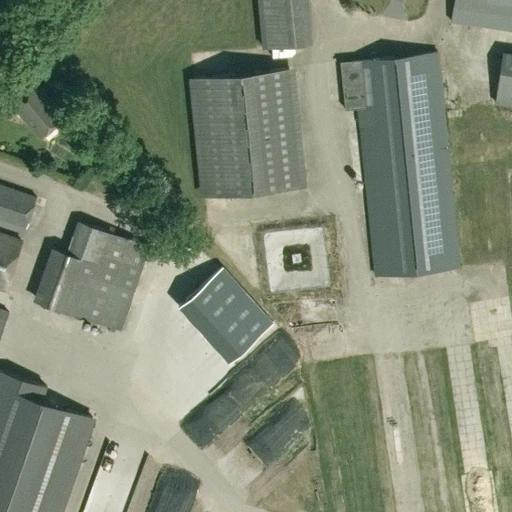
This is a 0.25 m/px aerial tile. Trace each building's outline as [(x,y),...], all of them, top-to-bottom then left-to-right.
[(511,0),(453,0),(450,23),(511,32),(511,0)] [(511,52),(503,52),(495,104),(511,106),(511,52)] [(377,277),(460,269),(438,53),(341,63),(346,111),(360,110),(377,277)] [(303,188),(291,69),(196,79),(208,198),(303,188)] [(55,108),(37,86),(14,106),(42,138),(66,117),(57,106),(55,108)] [(0,289),(5,292),(22,243),(0,234),(0,219),(27,229),(37,199),(0,186),(0,289)] [(34,300),(122,331),(151,246),(77,220),(68,252),(51,247),(34,300)] [(299,279),(320,280),(321,259),(300,258),(299,279)] [(288,338),(239,283),(195,323),(244,378),(288,338)] [(0,511),(60,511),(92,418),(48,402),(52,389),(0,371),(0,336),(8,313),(0,310),(0,511)] [(332,314),(332,328),(345,328),(345,314),(332,314)] [(183,450),(199,481),(216,472),(200,441),(183,450)]
